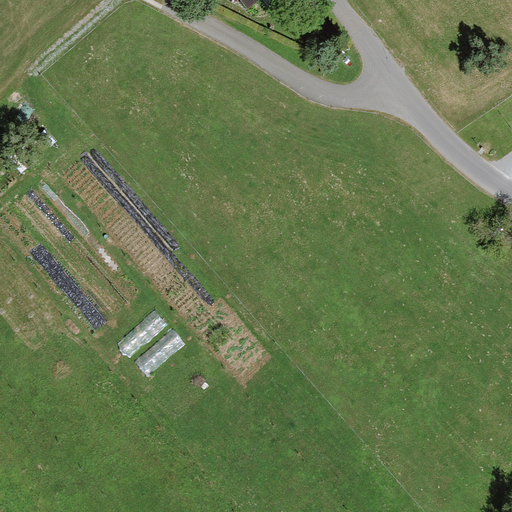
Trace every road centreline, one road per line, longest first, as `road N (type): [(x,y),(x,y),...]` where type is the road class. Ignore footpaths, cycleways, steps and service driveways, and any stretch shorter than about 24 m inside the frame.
road 1 (track): [(155,0),(325,94),(394,102)]
road 2 (residential): [(511,188),(394,102),(337,0)]
